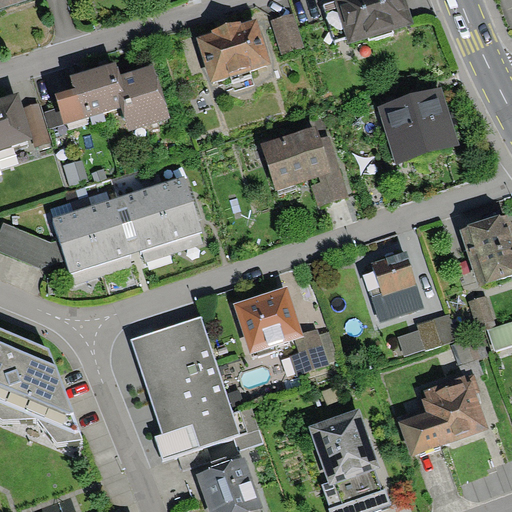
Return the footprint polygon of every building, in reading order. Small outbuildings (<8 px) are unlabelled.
[(34,0),(0,0),(0,17),(36,5),(34,0)] [(397,0),(351,0),(326,8),(342,55),(408,33),(397,0)] [(289,20),(268,27),(279,60),(300,53),(289,20)] [(249,34),(190,54),(204,95),(263,75),(249,34)] [(142,72),(106,85),(117,114),(127,142),(162,130),(142,72)] [(57,135),(117,114),(106,85),(68,98),(71,106),(50,113),(57,135)] [(458,160),(436,99),(374,121),(396,182),(458,160)] [(9,106),(0,108),(0,163),(25,155),(9,106)] [(337,187),(322,139),(256,159),(271,208),(337,187)] [(83,181),(78,163),(60,168),(65,186),(83,181)] [(184,185),(52,233),(76,297),(207,249),(184,185)] [(511,271),(497,225),(455,239),(475,299),(511,287),(511,271)] [(0,276),(40,292),(55,253),(0,231),(0,276)] [(404,260),(359,275),(378,327),(422,311),(404,260)] [(283,301),(229,318),(245,367),(299,350),(283,301)] [(198,322),(149,338),(180,433),(229,417),(198,322)] [(0,335),(0,426),(90,460),(49,357),(0,335)] [(479,439),(464,396),(392,421),(407,464),(479,439)] [(370,511),(381,508),(351,423),(303,440),(328,511),(370,511)] [(257,511),(240,463),(190,480),(200,511),(257,511)]
